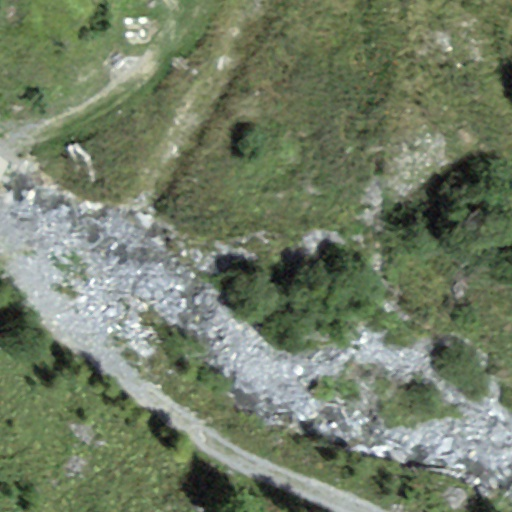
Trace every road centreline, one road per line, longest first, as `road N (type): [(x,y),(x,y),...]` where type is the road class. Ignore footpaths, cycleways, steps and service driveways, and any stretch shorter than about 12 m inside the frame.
road 1 (track): [(0,257),(174,414),(225,449),(369,511)]
road 2 (track): [(182,16),(141,75),(88,105),(14,130),(0,145)]
